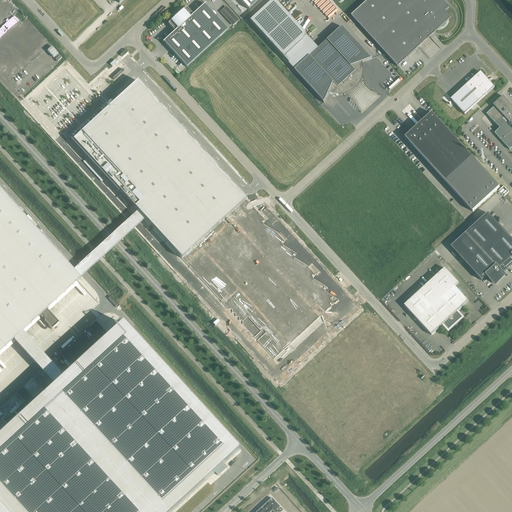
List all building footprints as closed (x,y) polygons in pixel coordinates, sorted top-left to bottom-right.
[(239,0),(249,10),(259,0),(239,0)] [(274,0),(272,0),(250,21),(283,58),(307,36),(286,13),(274,0)] [(434,0),(369,0),(351,16),(398,67),(415,51),(409,44),(430,25),(430,26),(432,27),(433,28),(435,28),(436,29),(437,29),(439,29),(440,29),(443,28),(444,27),(445,26),(446,25),(447,24),(447,22),(448,21),(448,19),(448,18),(448,16),(447,14),(446,13),(445,11),(442,8),(434,0)] [(175,32),(163,43),(164,42),(187,67),(227,30),(204,5),(205,4),(193,15),(186,8),(178,15),(179,15),(176,18),(176,17),(168,24),(175,32)] [(342,27),(295,70),(324,102),(324,103),(329,93),(330,94),(332,95),(334,95),(336,96),(338,96),(339,96),(341,96),(344,95),(347,94),(349,93),(351,92),(354,91),(356,89),(357,87),(359,85),(360,83),(362,81),(362,78),(363,76),(363,73),(364,70),(363,68),(363,65),(362,63),(372,59),(371,59),(342,27)] [(451,99),(465,115),(495,87),(490,82),(491,81),(490,79),(489,81),(481,72),(451,99)] [(81,131),(71,140),(118,192),(120,191),(120,192),(124,196),(127,199),(131,203),(134,207),(181,259),(246,199),(238,191),(227,178),(215,166),(215,165),(211,161),(207,157),(196,145),(196,144),(184,132),(180,128),(176,123),(165,111),(164,110),(154,99),(138,81),(112,105),(108,109),(87,128),(82,132),(81,131)] [(511,106),(503,96),(493,105),(494,107),(487,114),(500,129),(495,134),(510,150),(511,147),(511,106)] [(411,130),(403,137),(413,147),(446,182),(473,212),(500,187),(473,158),(432,113),(425,120),(412,132),(411,130)] [(0,352),(40,316),(42,314),(46,319),(44,321),(52,330),(59,323),(47,310),(81,279),(26,218),(28,217),(24,212),(22,214),(0,190),(0,352)] [(511,239),(488,213),(451,247),(481,281),(488,274),(496,282),(500,279),(503,276),(502,275),(511,265),(511,239)] [(404,306),(431,336),(443,325),(448,331),(463,318),(457,312),(469,302),(455,287),(459,283),(445,269),(404,306)] [(111,296),(109,299),(117,308),(120,306),(111,296)] [(96,322),(55,360),(66,371),(107,334),(96,322)] [(0,511),(172,511),(215,473),(218,476),(227,467),(224,464),(239,451),(122,324),(121,325),(115,330),(107,338),(101,343),(66,376),(55,386),(52,388),(47,392),(36,403),(23,389),(0,410),(0,511)] [(271,498),(256,511),(270,511),(272,511),(273,511),(281,511),(283,511),(271,498)]
